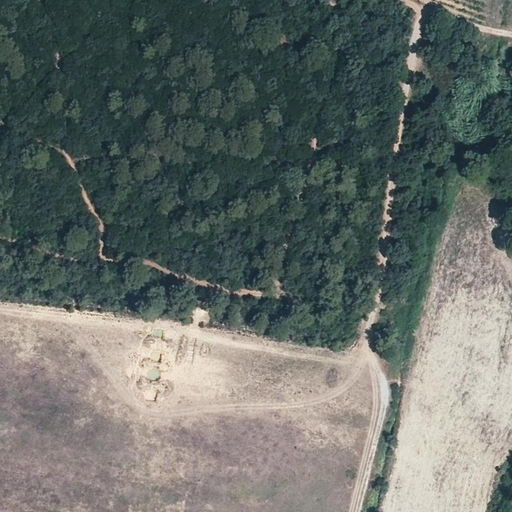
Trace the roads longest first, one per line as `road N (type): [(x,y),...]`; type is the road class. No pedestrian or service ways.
road 1 (track): [(358,511),(383,390),(367,332),(418,7)]
road 2 (track): [(397,0),(511,36)]
